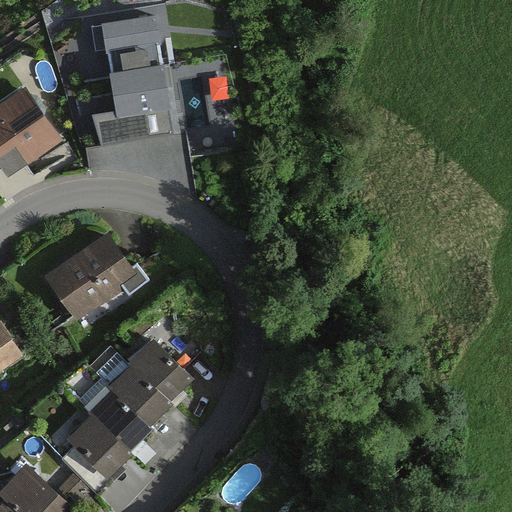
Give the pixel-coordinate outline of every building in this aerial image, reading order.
[(176,127),(156,5),(103,14),(117,104),(92,108),(102,141),(176,127)] [(62,136),(26,81),(0,97),(0,168),(4,174),(62,136)] [(133,286),(152,273),(141,257),(134,262),(109,226),(43,272),(74,316),(128,279),(133,286)] [(0,371),(20,357),(1,330),(0,330),(0,329),(0,371)] [(193,380),(151,341),(129,364),(171,403),(193,380)] [(129,365),(107,390),(151,430),(173,406),(129,365)] [(109,393),(88,416),(130,454),(151,431),(109,393)] [(89,417),(66,443),(109,481),(132,456),(89,417)] [(69,511),(71,510),(23,466),(0,491),(0,498),(15,511),(69,511)] [(0,502),(0,511),(13,511),(1,501),(0,502)]
